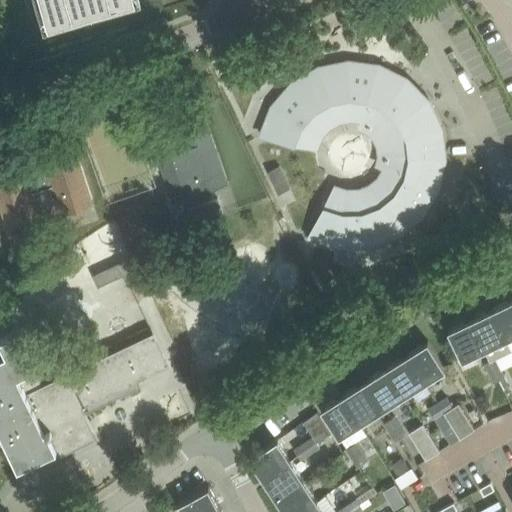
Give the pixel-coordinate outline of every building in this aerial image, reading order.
[(33,0),(38,17),(98,0),(33,0)] [(406,79),(379,64),(349,60),(319,66),(293,82),(273,105),(262,134),(317,146),(321,134),(329,125),(339,119),(351,116),(362,118),(360,125),(369,130),(376,136),(380,145),(381,154),(378,164),(386,167),(380,177),(370,184),(359,188),(347,189),(335,185),(310,235),(339,244),(370,244),(398,233),(422,214),(438,188),(445,158),(441,127),(434,129),(423,104),(429,100),(406,79)] [(261,84),(269,74),(261,67),(253,76),(261,84)] [(229,182),(202,106),(175,116),(185,146),(158,156),(174,201),(229,182)] [(0,200),(0,201),(11,230),(40,220),(40,219),(65,210),(65,211),(94,201),(77,151),(48,161),(48,162),(43,164),(40,156),(36,156),(33,156),(29,160),(32,168),(23,171),(23,170),(7,175),(0,156),(0,200)] [(269,170),(280,193),(284,191),(291,187),(280,164),(269,170)] [(199,205),(203,217),(223,211),(219,198),(199,205)] [(132,255),(93,274),(98,286),(123,274),(126,279),(140,272),(132,255)] [(349,267),(349,279),(361,279),(361,267),(349,267)] [(511,298),(492,307),(507,338),(511,335),(511,298)] [(485,348),(490,359),(491,360),(497,357),(511,349),(511,348),(507,338),(492,307),(470,318),(485,348)] [(487,385),(472,355),(485,348),(470,318),(449,328),(463,358),(458,361),(473,391),(487,385)] [(0,354),(0,425),(19,466),(58,447),(55,442),(66,436),(68,442),(91,431),(92,433),(93,432),(83,411),(139,385),(135,376),(167,362),(153,333),(44,384),(18,329),(0,337),(7,351),(0,354)] [(446,368),(439,356),(428,340),(407,353),(426,381),(446,368)] [(387,366),(405,394),(426,381),(407,353),(387,366)] [(490,359),(484,362),(489,372),(501,366),(497,357),(491,360),(490,359)] [(366,379),(385,408),(405,394),(387,366),(366,379)] [(506,376),(502,368),(501,366),(489,372),(493,382),(500,379),(505,376),(506,376)] [(385,408),(366,379),(342,394),(361,423),(385,408)] [(340,436),(361,423),(342,394),(322,407),(332,424),(340,436)] [(447,395),(438,401),(444,411),(460,436),(475,427),(459,402),(453,405),(447,395)] [(451,442),(460,436),(444,411),(438,401),(429,407),(451,442)] [(313,435),(317,441),(331,431),(318,410),(304,420),(313,435)] [(395,415),(384,422),(389,431),(401,424),(395,415)] [(439,448),(423,422),(408,431),(425,457),(439,448)] [(401,424),(389,431),(395,440),(407,433),(401,424)] [(303,442),(311,452),(320,446),(317,441),(313,435),(303,442)] [(292,458),(278,437),(250,456),(264,477),(292,458)] [(358,440),(346,447),(352,456),(363,449),(358,440)] [(303,442),(294,448),(301,459),(311,452),(303,442)] [(363,449),(352,456),(358,465),(369,458),(363,449)] [(306,479),(292,458),(264,477),(277,497),(306,479)] [(410,467),(405,460),(393,467),(398,475),(410,467)] [(300,511),(319,500),(306,479),(277,497),(287,511),(300,511)] [(491,480),(480,486),(484,493),(495,487),(491,480)] [(395,481),(386,486),(396,504),(405,499),(395,481)] [(179,500),(185,511),(208,511),(221,505),(209,484),(179,500)] [(372,501),(368,496),(360,502),(363,507),(372,501)] [(360,502),(356,497),(347,503),(353,511),(357,511),(364,508),(363,507),(360,502)] [(326,511),(319,500),(300,511),(326,511)] [(446,511),(450,511),(458,508),(454,501),(443,507),(446,511)] [(339,509),(340,511),(353,511),(347,503),(339,509)]
